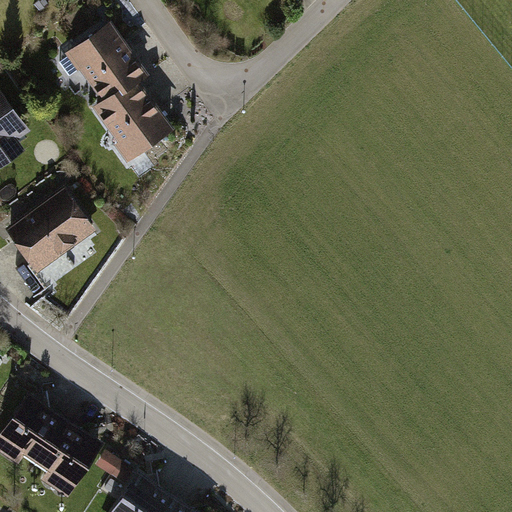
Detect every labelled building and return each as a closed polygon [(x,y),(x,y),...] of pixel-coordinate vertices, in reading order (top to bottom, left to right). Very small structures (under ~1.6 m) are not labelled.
[(105,105),(141,80),(148,74),(113,21),(67,53),(105,105)] [(175,128),(141,80),(105,105),(97,110),(128,161),(175,128)] [(0,151),(25,133),(0,98),(0,151)] [(67,185),(11,225),(40,265),(96,226),(67,185)] [(30,394),(0,439),(0,442),(35,470),(64,422),(30,394)] [(101,449),(64,422),(35,470),(72,497),(101,449)] [(118,454),(106,465),(124,483),(136,472),(118,454)] [(141,474),(115,511),(171,511),(178,501),(141,474)] [(197,511),(178,501),(171,511),(197,511)]
